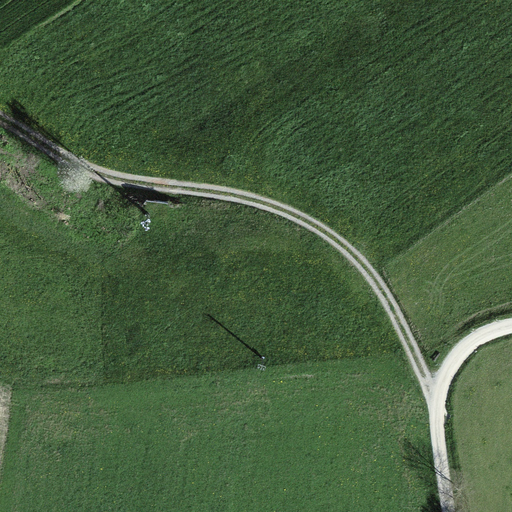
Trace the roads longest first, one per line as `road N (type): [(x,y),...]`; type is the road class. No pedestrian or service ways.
road 1 (track): [(434,404),(372,273),(343,244),(239,196),(94,171),(0,116)]
road 2 (track): [(511,324),(468,343),(442,376),(434,404),(444,511)]
